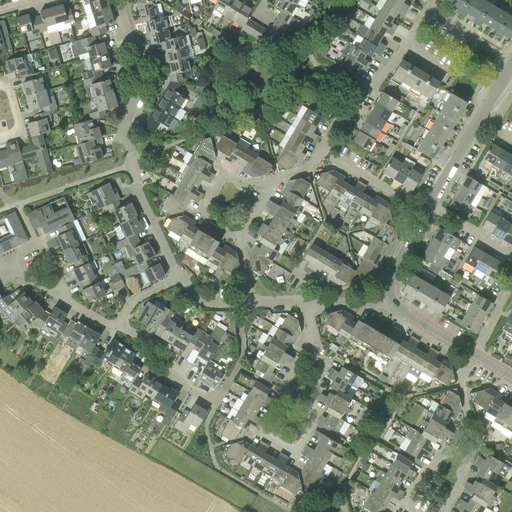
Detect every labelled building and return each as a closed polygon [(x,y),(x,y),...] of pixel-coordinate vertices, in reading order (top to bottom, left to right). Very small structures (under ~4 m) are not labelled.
[(93,15),(110,10),(106,0),(84,0),(86,5),(89,4),(92,14),(93,15)] [(146,22),(158,19),(155,4),(157,0),(138,0),(137,2),(141,17),(138,18),(140,24),(146,22)] [(213,9),(223,16),(232,0),(218,0),(218,1),(213,9)] [(232,0),(223,16),(233,22),(243,5),(238,2),(239,0),(232,0)] [(279,17),(289,23),(292,18),(290,17),(296,7),(284,0),(274,0),(277,1),(273,6),(282,12),(279,17)] [(403,17),(406,12),(386,0),(380,10),(394,18),(397,13),(403,17)] [(386,0),(406,12),(409,7),(403,3),(404,0),(386,0)] [(466,13),(471,16),(480,0),(454,0),(452,5),(459,9),(456,13),(464,17),(466,13)] [(482,23),(489,27),(502,5),(494,0),(480,0),(471,16),(475,19),(473,22),(480,27),(482,23)] [(69,21),(73,19),(70,8),(64,10),(63,5),(52,9),(56,24),(64,22),(65,26),(70,24),(69,21)] [(175,10),(181,14),(184,9),(178,5),(175,10)] [(248,33),(254,23),(248,19),(255,9),(249,5),(248,8),(243,5),(233,22),(242,28),(241,29),(248,33)] [(511,10),(502,5),(489,27),(496,31),(494,35),(501,39),(503,36),(508,38),(511,32),(511,10)] [(46,27),(56,24),(52,9),(40,12),(41,16),(35,18),(40,33),(47,31),(46,27)] [(308,14),(313,17),(316,12),(311,9),(308,14)] [(92,37),(94,36),(106,32),(104,26),(113,23),(110,10),(93,15),(96,27),(90,29),(92,37)] [(172,16),(177,19),(181,14),(175,10),(172,16)] [(375,19),(394,31),(397,27),(391,23),(394,18),(380,10),(375,19)] [(33,35),(40,33),(35,18),(30,19),(29,15),(17,18),(21,34),(31,31),(33,35)] [(146,34),(168,28),(165,17),(158,19),(146,22),(148,27),(145,28),(146,34)] [(289,23),(279,17),(276,22),(286,28),(289,23)] [(194,24),(199,27),(202,22),(197,18),(194,24)] [(392,36),(394,31),(375,19),(369,29),(382,37),(385,32),(392,36)] [(0,39),(8,38),(9,37),(4,20),(1,21),(0,21),(0,39)] [(286,28),(276,22),(273,26),(283,33),(286,28)] [(254,23),(248,33),(253,36),(259,26),(254,23)] [(206,31),(212,35),(215,30),(209,26),(206,31)] [(259,26),(253,36),(258,39),(264,29),(259,26)] [(164,42),(171,39),(168,28),(146,34),(148,39),(150,39),(152,45),(164,42)] [(363,39),(383,51),(386,46),(379,42),(382,37),(369,29),(363,39)] [(270,32),(273,49),(282,35),(275,31),(270,32)] [(273,49),(270,32),(264,33),(260,40),(273,49)] [(163,53),(185,48),(185,47),(191,46),(188,35),(171,39),(164,42),(165,47),(162,47),(163,53)] [(90,58),(106,53),(103,43),(96,45),(94,36),(92,37),(79,40),(73,42),(74,48),(73,49),(75,56),(88,53),(90,58)] [(0,62),(5,61),(13,59),(11,51),(12,51),(8,38),(0,39),(0,62)] [(380,56),(383,51),(363,39),(357,48),(362,52),(361,52),(366,55),(370,57),(373,52),(380,56)] [(341,52),(347,56),(367,68),(370,63),(363,59),(366,55),(361,52),(362,52),(357,48),(353,46),(346,42),(341,52)] [(169,63),(188,59),(185,48),(163,53),(165,59),(167,58),(169,63)] [(87,79),(98,77),(101,76),(100,70),(110,67),(106,53),(90,58),(89,58),(92,71),(85,73),(87,79)] [(26,76),(33,74),(30,62),(32,61),(30,54),(23,56),(13,59),(5,61),(9,74),(19,71),(21,78),(26,76)] [(364,73),(367,68),(347,56),(341,66),(354,74),(358,69),(364,73)] [(170,81),(185,83),(182,73),(191,70),(188,59),(169,63),(170,69),(168,70),(170,81)] [(389,80),(398,85),(413,61),(409,59),(407,63),(402,60),(389,80)] [(398,85),(408,92),(421,71),(414,67),(416,63),(413,61),(398,85)] [(26,97),(46,91),(43,82),(47,81),(44,71),(33,74),(26,76),(28,82),(22,84),(26,97)] [(408,92),(419,98),(434,74),(430,72),(428,75),(421,71),(408,92)] [(419,98),(428,103),(440,83),(435,80),(437,76),(434,74),(419,98)] [(94,98),(113,93),(109,80),(99,82),(98,77),(87,79),(83,81),(88,100),(94,98)] [(163,98),(180,108),(186,98),(179,93),(185,83),(170,81),(164,92),(166,93),(163,98)] [(44,113),(49,111),(57,109),(53,96),(48,98),(46,91),(26,97),(30,110),(42,107),(44,113)] [(442,100),(466,114),(468,111),(464,108),(467,103),(447,91),(442,100)] [(377,102),(392,112),(398,102),(383,92),(377,102)] [(91,120),(106,116),(104,110),(117,106),(113,93),(94,98),(97,112),(89,114),(91,120)] [(174,118),(180,108),(163,98),(160,103),(158,101),(155,106),(174,118)] [(464,118),(466,114),(442,100),(435,110),(456,122),(460,116),(464,118)] [(386,122),(392,112),(377,102),(371,112),(386,122)] [(157,128),(160,123),(168,128),(174,118),(155,106),(152,111),(154,113),(152,117),(149,116),(146,121),(157,128)] [(302,117),(316,126),(319,122),(323,124),(328,115),(320,111),(317,114),(307,108),(302,117)] [(429,120),(453,135),(456,131),(452,129),(456,122),(435,110),(429,120)] [(31,137),(42,134),(50,132),(48,123),(51,122),(49,111),(44,113),(34,116),(35,121),(27,124),(31,137)] [(365,122),(380,131),(386,122),(371,112),(365,122)] [(189,120),(194,123),(197,118),(192,115),(189,120)] [(295,128),(317,141),(320,137),(312,132),(316,126),(302,117),(295,128)] [(78,144),(93,140),(101,138),(98,127),(94,128),(91,120),(73,125),(78,144)] [(451,139),(453,135),(429,120),(424,129),(445,141),(447,137),(451,139)] [(143,127),(144,128),(154,134),(157,128),(146,121),(143,127)] [(359,132),(374,141),(380,131),(365,122),(359,132)] [(315,146),(317,141),(295,128),(289,138),(304,147),(307,141),(315,146)] [(419,137),(443,151),(446,148),(442,145),(445,141),(424,129),(419,137)] [(368,151),(369,151),(374,141),(359,132),(353,142),(368,151)] [(42,175),(53,173),(42,134),(31,137),(33,145),(19,149),(23,161),(37,157),(42,175)] [(219,157),(223,159),(227,152),(231,155),(236,144),(222,135),(214,137),(219,157)] [(441,155),(443,151),(419,137),(412,147),(417,150),(433,160),(437,153),(441,155)] [(210,165),(215,157),(210,138),(202,140),(193,155),(210,165)] [(300,163),(302,159),(305,154),(301,152),(304,147),(289,138),(283,148),(285,149),(296,155),(293,159),(300,163)] [(80,165),(102,158),(99,147),(95,149),(93,140),(78,144),(75,145),(80,165)] [(14,183),(28,179),(23,162),(23,161),(19,149),(17,141),(10,143),(12,151),(0,154),(0,168),(14,165),(16,171),(12,173),(14,183)] [(234,160),(239,163),(248,149),(237,142),(236,144),(231,155),(227,152),(223,159),(231,164),(234,160)] [(486,162),(492,165),(501,149),(491,144),(480,164),(483,166),(486,162)] [(242,170),(250,175),(254,169),(250,166),(257,156),(258,155),(248,149),(239,163),(244,166),(242,170)] [(298,167),(300,163),(293,159),(296,155),(285,149),(276,164),(278,172),(298,167)] [(492,165),(502,171),(511,155),(501,149),(492,165)] [(210,165),(193,155),(188,152),(184,158),(185,158),(183,162),(186,164),(191,167),(212,179),(215,175),(207,170),(210,165)] [(502,171),(511,177),(511,175),(511,155),(502,171)] [(254,178),(273,173),(271,165),(257,156),(250,166),(254,169),(250,175),(254,178)] [(382,173),(392,179),(402,163),(392,157),(382,173)] [(392,179),(402,185),(412,169),(402,163),(392,179)] [(210,184),(212,179),(191,167),(186,164),(180,174),(185,176),(199,185),(202,179),(210,184)] [(402,185),(412,191),(422,175),(412,169),(402,185)] [(315,183),(330,192),(337,182),(333,179),(337,173),(333,171),(314,175),(315,183)] [(329,193),(339,200),(348,185),(343,182),(345,178),(337,173),(333,179),(337,182),(330,192),(329,193)] [(179,186),(200,199),(203,195),(196,190),(199,185),(185,176),(180,174),(175,184),(179,186)] [(460,186),(476,195),(482,185),(466,175),(460,186)] [(291,193),(302,199),(310,184),(308,177),(288,182),(286,185),(293,189),(291,193)] [(339,200),(349,205),(362,183),(358,181),(354,188),(348,185),(339,200)] [(106,206),(118,201),(120,200),(116,191),(113,193),(108,183),(100,187),(100,188),(87,194),(93,206),(96,204),(98,210),(106,206)] [(349,205),(359,211),(368,197),(362,193),(366,186),(362,183),(349,205)] [(303,200),(302,199),(291,193),(293,189),(286,185),(282,194),(286,196),(282,202),(297,210),(303,200)] [(198,204),(200,199),(179,186),(173,195),(170,194),(170,195),(187,205),(191,199),(198,204)] [(470,205),(476,195),(460,186),(454,196),(470,205)] [(163,217),(183,212),(187,205),(170,195),(161,209),(163,217)] [(369,218),(370,216),(376,205),(380,207),(384,201),(376,196),(373,200),(368,197),(359,211),(369,218)] [(449,206),(469,218),(471,214),(466,211),(470,205),(454,196),(449,206)] [(60,228),(73,222),(75,221),(64,197),(63,198),(67,207),(54,213),(50,204),(28,214),(35,230),(41,227),(45,235),(60,228)] [(300,212),(297,210),(282,202),(280,206),(269,200),(266,206),(272,209),(294,223),(300,212)] [(120,224),(135,217),(137,216),(131,203),(121,208),(118,201),(106,206),(109,213),(114,211),(120,224)] [(384,224),(392,222),(388,203),(384,201),(380,207),(376,205),(370,216),(384,224)] [(289,232),(294,223),(272,209),(266,219),(289,232)] [(0,254),(28,241),(15,212),(6,216),(7,218),(4,220),(11,234),(0,239),(0,254)] [(481,228),(491,233),(500,218),(490,212),(481,228)] [(166,228),(181,237),(191,220),(184,216),(164,221),(166,228)] [(122,248),(135,242),(132,236),(144,231),(139,221),(138,222),(135,217),(120,224),(123,229),(121,230),(125,239),(114,244),(117,250),(122,248)] [(491,233),(501,239),(510,224),(500,218),(491,233)] [(283,242),(289,232),(266,219),(260,228),(283,242)] [(180,238),(189,244),(198,230),(193,227),(196,223),(191,220),(181,237),(180,238)] [(64,250),(82,242),(73,222),(60,228),(63,234),(57,237),(64,250)] [(376,238),(393,248),(397,241),(392,222),(384,224),(376,238)] [(188,249),(198,255),(212,232),(215,226),(210,223),(203,233),(198,230),(189,244),(190,245),(188,249)] [(501,239),(511,245),(511,243),(511,224),(510,224),(501,239)] [(263,244),(277,253),(278,251),(277,251),(283,242),(260,228),(257,233),(262,236),(259,241),(263,244)] [(457,244),(459,240),(439,228),(433,238),(449,247),(452,241),(457,244)] [(198,255),(207,261),(216,246),(221,237),(212,232),(198,255)] [(393,248),(376,238),(374,237),(368,247),(383,255),(386,250),(390,253),(393,248)] [(443,257),(449,247),(433,238),(427,248),(443,257)] [(75,262),(89,256),(82,242),(64,250),(70,264),(75,262)] [(137,265),(149,259),(155,256),(151,248),(148,242),(137,247),(135,242),(122,248),(127,259),(133,256),(137,265)] [(260,255),(270,261),(272,262),(277,253),(263,244),(260,249),(256,246),(251,255),(257,259),(260,255)] [(305,269),(309,272),(322,250),(312,244),(304,258),(309,262),(305,269)] [(218,267),(219,265),(229,248),(224,245),(221,249),(216,246),(207,261),(218,267)] [(372,268),(378,272),(384,263),(379,261),(383,255),(368,247),(362,257),(363,258),(374,264),(372,268)] [(464,263),(474,269),(483,253),(473,247),(464,263)] [(233,274),(241,272),(236,252),(229,248),(219,265),(233,274)] [(432,264),(437,267),(443,257),(427,248),(421,258),(432,264)] [(318,267),(324,270),(332,256),(322,250),(309,272),(314,274),(318,267)] [(474,269),(484,275),(493,259),(483,253),(474,269)] [(254,278),(261,276),(270,261),(260,255),(257,259),(251,255),(249,258),(254,278)] [(86,289),(100,282),(95,272),(93,273),(88,263),(91,262),(89,256),(75,262),(78,268),(73,270),(79,284),(83,282),(86,289)] [(327,278),(335,283),(339,276),(335,274),(342,263),(342,262),(332,256),(324,270),(329,273),(327,278)] [(376,275),(378,272),(372,268),(374,264),(363,258),(355,271),(358,280),(376,275)] [(144,271),(149,283),(165,276),(159,264),(153,267),(149,259),(137,265),(118,273),(122,281),(140,273),(144,271)] [(488,283),(491,285),(503,265),(493,259),(484,275),(490,278),(488,283)] [(339,285),(358,280),(355,271),(342,263),(335,274),(339,276),(335,283),(339,285)] [(429,269),(437,274),(440,269),(437,267),(432,264),(429,269)] [(405,297),(408,299),(423,275),(414,270),(402,290),(407,293),(405,297)] [(116,290),(124,286),(122,281),(118,273),(110,277),(113,283),(109,284),(112,290),(115,288),(116,290)] [(414,298),(421,302),(433,281),(423,275),(408,299),(412,302),(414,298)] [(456,287),(458,283),(451,279),(448,283),(449,283),(456,287)] [(426,310),(429,312),(444,287),(433,281),(421,302),(428,306),(426,310)] [(90,302),(105,295),(100,282),(86,289),(82,290),(86,298),(87,297),(90,302)] [(440,313),(452,293),(446,289),(444,287),(429,312),(433,314),(435,310),(440,313)] [(0,310),(11,322),(20,314),(33,303),(24,293),(13,301),(9,296),(2,299),(0,299),(0,310)] [(487,314),(493,303),(477,294),(471,305),(487,314)] [(41,329),(50,315),(45,312),(35,301),(33,303),(20,314),(29,326),(32,323),(41,329)] [(152,326),(158,329),(169,310),(163,306),(161,310),(148,302),(145,308),(143,307),(140,312),(141,313),(138,320),(151,328),(152,326)] [(481,324),(487,314),(471,305),(465,314),(481,324)] [(61,335),(66,328),(61,324),(66,315),(54,308),(50,315),(41,329),(48,333),(47,334),(58,340),(61,335)] [(172,344),(182,328),(182,327),(171,320),(175,314),(169,310),(158,329),(155,334),(172,344)] [(324,323),(338,332),(345,321),(341,319),(345,312),(342,310),(322,315),(324,323)] [(503,340),(508,343),(511,335),(511,311),(501,330),(507,333),(503,340)] [(338,333),(347,339),(356,324),(351,321),(354,317),(345,312),(341,319),(345,321),(338,332),(338,333)] [(292,332),(299,335),(301,332),(296,313),(288,314),(279,329),(289,336),(292,332)] [(475,334),(481,324),(465,314),(461,321),(457,318),(454,322),(475,334)] [(348,339),(357,345),(371,321),(366,319),(364,323),(358,320),(356,324),(347,339),(348,339)] [(68,337),(79,344),(89,329),(82,325),(81,326),(70,320),(66,328),(61,335),(67,339),(68,337)] [(357,345),(367,350),(381,327),(371,321),(357,345)] [(367,350),(377,356),(390,333),(381,327),(367,350)] [(387,362),(389,359),(398,344),(393,341),(399,331),(394,327),(390,333),(377,356),(387,362)] [(189,354),(193,349),(201,335),(196,331),(193,335),(182,328),(172,344),(171,345),(183,352),(184,351),(189,354)] [(271,338),(286,347),(289,342),(294,344),(299,335),(292,332),(289,336),(279,329),(278,328),(271,338)] [(89,367),(91,363),(97,353),(92,350),(101,336),(89,329),(79,344),(78,345),(85,349),(78,360),(89,367)] [(198,355),(208,362),(221,341),(203,331),(201,335),(193,349),(199,353),(198,355)] [(262,346),(285,360),(291,363),(294,358),(283,352),(286,347),(271,338),(268,336),(262,346)] [(393,355),(402,360),(415,338),(411,336),(406,343),(400,340),(398,344),(389,359),(390,359),(393,355)] [(402,360),(412,366),(420,352),(415,348),(419,341),(415,338),(402,360)] [(113,366),(124,348),(124,347),(112,340),(104,353),(99,350),(97,353),(91,363),(99,368),(103,362),(107,365),(107,364),(112,367),(113,366)] [(279,370),(285,360),(262,346),(256,356),(260,358),(275,367),(279,370)] [(418,378),(421,372),(435,350),(430,347),(426,355),(420,352),(412,366),(408,372),(418,378)] [(132,384),(136,378),(138,374),(133,371),(136,366),(131,363),(136,355),(124,348),(113,366),(124,373),(121,377),(132,384)] [(431,378),(432,377),(440,363),(434,360),(439,353),(435,350),(421,372),(431,378)] [(263,378),(271,383),(276,374),(272,372),(275,367),(260,358),(254,368),(265,375),(263,378)] [(448,386),(455,384),(450,364),(442,359),(440,363),(432,377),(448,386)] [(206,365),(197,379),(214,390),(223,375),(206,365)] [(329,373),(351,386),(357,389),(363,379),(357,375),(343,367),(339,373),(332,368),(329,373)] [(346,395),(351,386),(329,373),(327,377),(334,381),(332,386),(346,395)] [(144,396),(152,401),(162,385),(154,380),(155,379),(147,374),(142,382),(136,378),(132,384),(128,391),(142,400),(144,396)] [(249,391),(271,404),(274,399),(266,395),(269,389),(255,381),(249,391)] [(172,418),(180,405),(173,401),(178,393),(171,388),(169,390),(162,385),(152,401),(160,406),(158,409),(172,418)] [(327,397),(350,410),(356,401),(352,399),(352,398),(346,395),(332,386),(331,388),(332,388),(327,397)] [(459,411),(461,408),(457,388),(448,390),(440,404),(451,411),(453,407),(459,411)] [(471,402),(486,411),(493,400),(488,398),(492,391),(489,389),(469,394),(471,402)] [(269,408),(271,404),(249,391),(243,401),(258,409),(261,404),(269,408)] [(485,412),(495,417),(504,403),(499,400),(501,396),(492,391),(488,398),(493,400),(486,411),(485,412)] [(350,410),(327,397),(321,394),(318,399),(328,405),(325,411),(330,413),(344,422),(350,410)] [(504,428),(511,413),(511,400),(509,406),(504,403),(495,417),(493,421),(504,428)] [(237,412),(259,425),(262,419),(255,415),(258,409),(243,401),(237,412)] [(433,414),(447,422),(450,417),(454,420),(459,411),(453,407),(451,411),(440,404),(439,404),(435,401),(429,411),(433,414)] [(191,424),(197,427),(206,412),(194,404),(186,418),(181,415),(174,427),(185,434),(191,424)] [(451,439),(454,434),(444,428),(447,422),(433,414),(429,411),(422,422),(445,436),(451,439)] [(257,428),(259,425),(237,412),(232,420),(247,429),(250,424),(257,428)] [(326,429),(328,425),(338,431),(344,422),(330,413),(327,418),(323,416),(318,424),(326,429)] [(222,442),(242,437),(247,429),(232,420),(230,419),(221,434),(222,442)] [(439,446),(445,436),(422,422),(416,432),(431,440),(439,446)] [(411,441),(433,454),(435,450),(428,445),(431,440),(416,432),(411,428),(406,438),(411,441)] [(332,454),(338,443),(316,431),(313,435),(321,440),(317,445),(332,454)] [(241,463),(243,460),(251,445),(243,441),(223,446),(225,454),(241,463)] [(243,460),(252,465),(265,443),(260,441),(256,448),(251,445),(243,460)] [(430,458),(433,454),(411,441),(405,451),(419,460),(422,454),(430,458)] [(252,465),(262,471),(270,457),(265,453),(269,446),(265,443),(252,465)] [(304,451),(326,464),(332,454),(317,445),(314,450),(307,446),(304,451)] [(321,473),(326,464),(304,451),(301,455),(309,459),(306,464),(321,473)] [(262,471),(271,477),(285,455),(280,452),(276,460),(270,457),(262,471)] [(392,464),(414,477),(416,472),(409,468),(412,462),(398,454),(392,464)] [(511,468),(503,463),(488,454),(485,460),(477,456),(475,460),(497,473),(505,478),(511,468)] [(281,483),(290,469),(284,465),(289,458),(285,455),(271,477),(281,483)] [(491,483),(497,473),(475,460),(472,465),(480,469),(476,475),(478,476),(491,483)] [(306,492),(314,490),(323,474),(321,473),(306,464),(301,472),(306,492)] [(411,481),(414,477),(392,464),(386,474),(400,482),(404,477),(411,481)] [(295,495),(303,493),(298,473),(290,469),(281,483),(280,486),(295,495)] [(380,484),(402,497),(405,492),(397,488),(400,482),(386,474),(380,484)] [(473,485),(496,498),(501,489),(491,483),(478,476),(473,485)] [(496,498),(473,485),(467,481),(464,487),(474,493),(471,499),(485,507),(489,509),(496,498)] [(400,501),(402,497),(380,484),(375,493),(372,491),(371,492),(388,503),(392,496),(400,501)] [(363,511),(374,511),(384,510),(388,503),(371,492),(363,507),(363,511)] [(489,509),(485,507),(471,499),(468,503),(460,499),(458,503),(472,511),(492,511),(493,511),(489,509)] [(472,511),(458,503),(455,508),(462,511),(472,511)]
